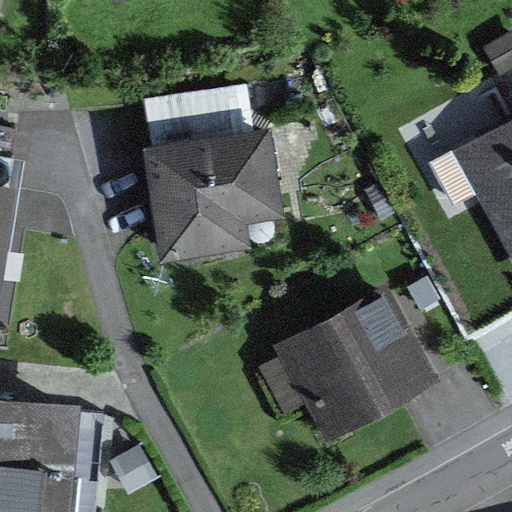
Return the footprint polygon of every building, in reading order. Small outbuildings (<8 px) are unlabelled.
[(511,28),(482,46),(500,75),(511,68),(511,28)] [(147,151),(160,266),(251,250),(246,224),(286,219),(270,131),(256,133),(247,84),(144,99),(154,150),(147,151)] [(511,119),(452,152),(511,262),(511,119)] [(0,297),(1,298),(18,190),(15,189),(20,160),(0,156),(0,297)] [(329,444),(441,383),(386,286),(273,346),(329,444)] [(0,405),(0,511),(74,511),(79,511),(97,511),(105,414),(0,405)]
